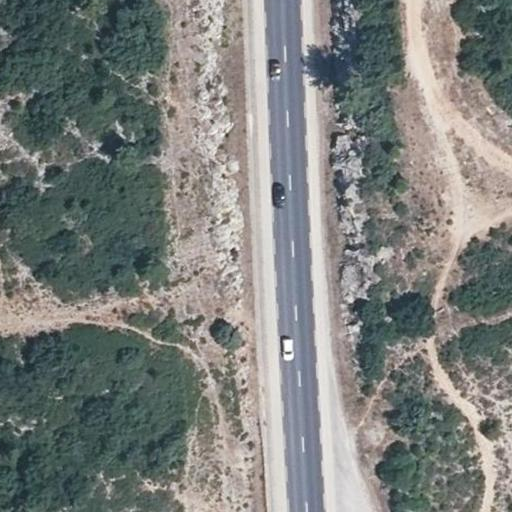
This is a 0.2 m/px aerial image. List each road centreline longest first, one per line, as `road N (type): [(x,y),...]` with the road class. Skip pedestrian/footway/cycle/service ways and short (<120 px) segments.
road 1 (primary): [(306,511),(285,0)]
road 2 (track): [(411,0),(410,50),(439,130),(511,174)]
